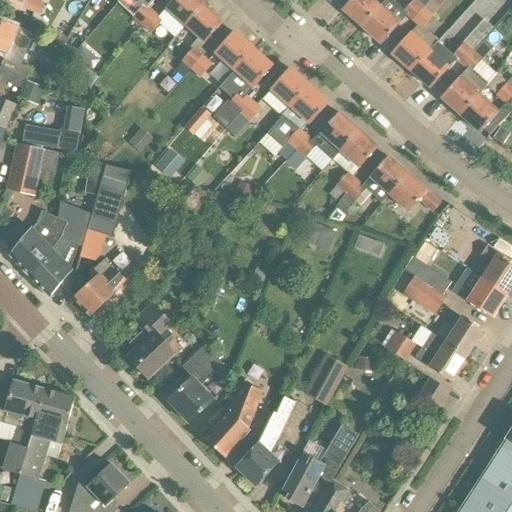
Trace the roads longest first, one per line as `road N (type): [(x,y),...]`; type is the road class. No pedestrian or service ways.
road 1 (residential): [(511,211),(257,0)]
road 2 (residential): [(220,511),(33,325)]
road 3 (residential): [(421,511),(511,371)]
